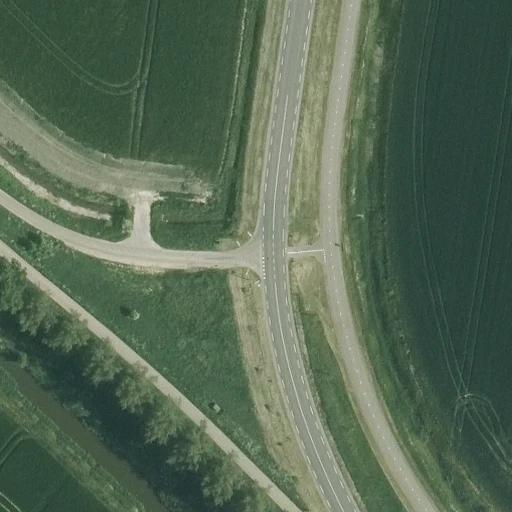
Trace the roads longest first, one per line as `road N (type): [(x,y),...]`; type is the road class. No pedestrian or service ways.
road 1 (unclassified): [(290,511),(125,351),(0,249)]
road 2 (unclassified): [(273,262),(96,247),(0,198)]
road 3 (secondary): [(273,262),(301,0)]
road 4 (secondary): [(345,511),(281,335),(273,262)]
